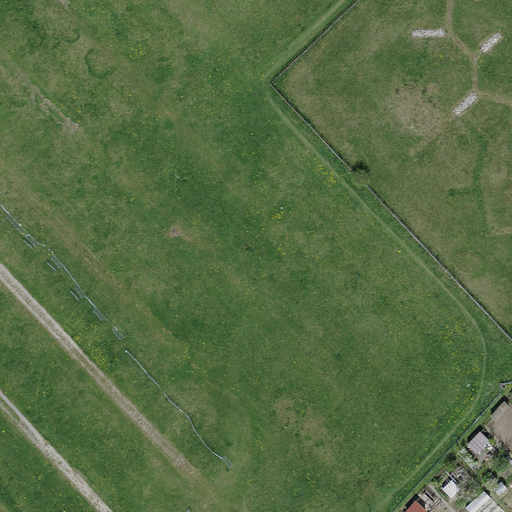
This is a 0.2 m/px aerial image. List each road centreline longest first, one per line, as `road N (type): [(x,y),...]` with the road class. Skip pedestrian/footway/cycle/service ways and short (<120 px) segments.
road 1 (track): [(0,265),(240,509)]
road 2 (track): [(0,396),(112,511)]
